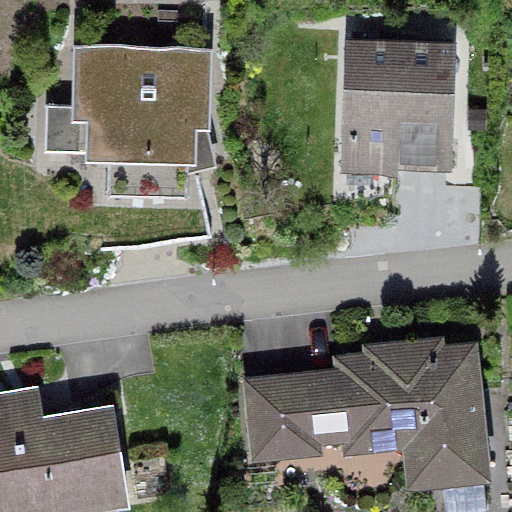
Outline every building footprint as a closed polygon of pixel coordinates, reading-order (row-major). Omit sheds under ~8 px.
[(390,156),(442,157),(446,47),(346,43),(343,139),(390,141),(390,156)] [(104,150),(103,195),(183,197),(184,161),(207,155),(198,118),(200,53),(76,50),(75,108),(44,108),(43,149),(104,150)] [(367,358),(337,361),(338,373),(245,383),(253,453),(310,447),(309,437),(344,433),(346,446),(405,440),(409,478),(479,470),(466,347),(433,351),(432,343),(366,350),(367,358)] [(120,498),(106,409),(0,426),(0,511),(39,506),(39,511),(120,498)] [(134,496),(164,491),(158,454),(128,459),(134,496)]
